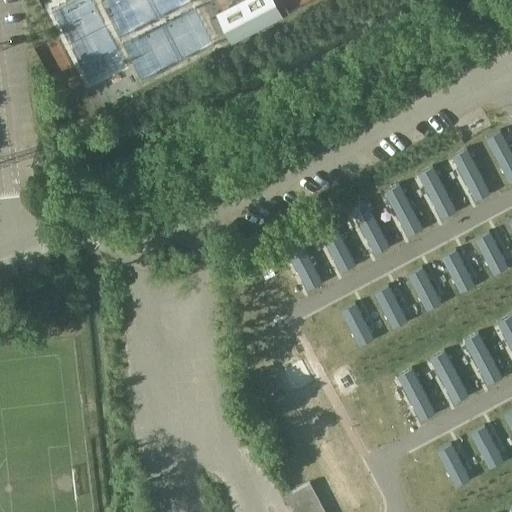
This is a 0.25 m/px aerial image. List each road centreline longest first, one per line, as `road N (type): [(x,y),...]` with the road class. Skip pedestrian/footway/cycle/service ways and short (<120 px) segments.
road 1 (unclassified): [(17,248),(500,0)]
road 2 (unclassified): [(17,248),(0,110)]
